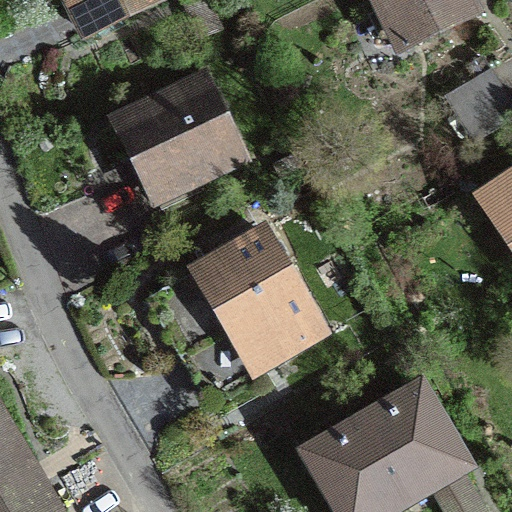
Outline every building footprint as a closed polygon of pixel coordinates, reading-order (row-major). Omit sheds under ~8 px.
[(168,0),(60,0),(85,52),(174,12),(168,0)] [(493,29),(478,0),(367,0),(405,74),(493,29)] [(511,106),(491,70),(444,96),(471,144),(511,120),(511,106)] [(205,77),(106,124),(153,221),(252,174),(205,77)] [(511,191),(483,211),(511,254),(511,191)] [(332,340),(265,232),(188,279),(255,388),(332,340)] [(480,483),(426,391),(303,464),(331,511),(430,511),(439,507),(471,488),(480,483)] [(0,494),(41,471),(0,401),(0,494)] [(65,511),(41,471),(0,494),(0,511),(65,511)] [(485,511),(471,488),(439,507),(441,511),(485,511)]
